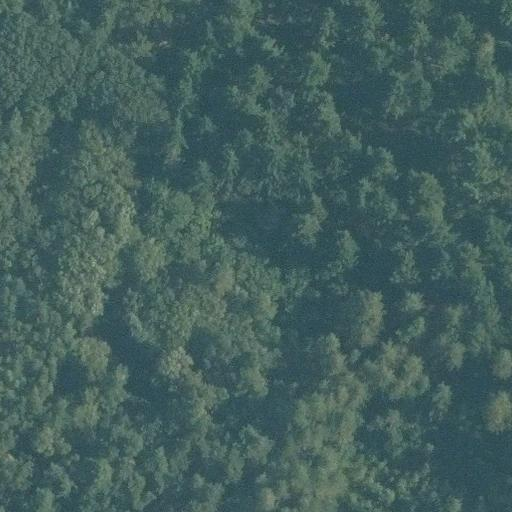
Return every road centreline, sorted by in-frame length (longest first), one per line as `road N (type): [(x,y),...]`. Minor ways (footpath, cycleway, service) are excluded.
road 1 (track): [(0,332),(103,347),(167,108),(234,0)]
road 2 (track): [(241,511),(369,289),(511,195)]
